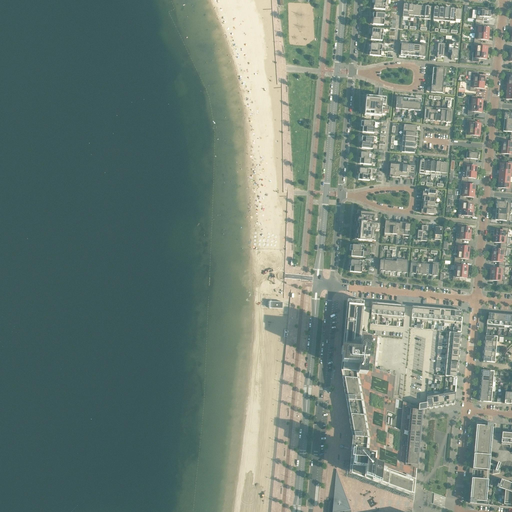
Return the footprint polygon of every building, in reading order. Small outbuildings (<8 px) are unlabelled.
[(492,15),(492,9),(488,9),(488,8),(477,7),(476,20),(482,20),(483,17),(490,18),(490,14),(492,15)] [(482,27),(482,24),(475,24),(475,33),(489,34),(489,28),(482,27)] [(488,41),(489,34),(475,33),(474,43),(480,43),(480,40),(488,41)] [(457,60),(459,43),(449,42),(448,53),(452,54),(451,60),(454,60),(454,59),(457,60)] [(444,57),(445,44),(435,43),(434,51),(438,51),(438,53),(437,53),(437,56),(437,58),(440,58),(440,57),(444,57)] [(487,47),(480,46),(480,43),(474,43),(473,46),(476,46),(476,52),(487,53),(487,47)] [(486,60),(487,53),(476,52),(473,52),(472,62),(478,62),(479,59),(486,60)] [(468,72),(468,81),(470,81),(470,82),(486,83),(486,80),(484,80),(485,77),(477,76),(478,73),(468,72)] [(470,82),(469,91),(476,92),(476,89),(484,89),(484,86),(485,86),(486,83),(470,82)] [(475,100),(475,97),(469,96),(468,105),(482,107),(483,107),(484,104),(482,104),(483,100),(475,100)] [(369,97),(369,99),(366,99),(364,115),(381,117),(382,111),(383,111),(388,112),(388,109),(383,108),(383,106),(385,106),(386,98),(369,97)] [(481,113),(482,107),(468,105),(467,115),(474,115),(474,112),(481,113)] [(473,120),(467,120),(466,129),(480,130),(480,124),(473,123),(473,120)] [(511,126),(504,126),(503,132),(510,132),(510,136),(511,135),(511,126)] [(479,136),(480,130),(466,129),(465,138),(472,139),(472,136),(479,136)] [(511,148),(511,136),(510,137),(510,142),(502,141),(502,145),(500,145),(500,148),(502,148),(511,148)] [(511,158),(511,148),(502,148),(501,154),(508,155),(508,158),(511,158)] [(468,153),(467,152),(466,159),(463,158),(463,162),(469,163),(470,159),(477,160),(478,153),(474,153),(475,150),(468,149),(468,153)] [(500,164),(500,170),(511,171),(511,165),(511,161),(508,161),(508,164),(500,164)] [(469,166),(469,163),(463,162),(462,171),(476,173),(477,166),(469,166)] [(475,179),(476,173),(462,171),(461,181),(468,181),(468,178),(475,179)] [(467,185),(468,181),(461,181),(461,185),(464,185),(463,190),(474,191),(475,185),(467,185)] [(499,182),(498,188),(505,189),(505,191),(505,192),(511,193),(511,188),(511,182),(510,183),(509,183),(499,182)] [(463,190),(460,190),(459,200),(466,200),(466,197),(474,198),(474,191),(463,190)] [(466,204),(466,200),(459,200),(459,209),(473,210),(473,204),(466,204)] [(472,217),(473,210),(459,209),(458,219),(464,219),(465,216),(472,217)] [(352,240),(377,243),(380,215),(355,213),(354,224),(359,225),(359,229),(354,229),(352,240)] [(509,221),(510,215),(496,214),(494,214),(494,217),(495,217),(495,220),(502,221),(502,224),(509,225),(509,221)] [(422,224),(422,226),(421,229),(422,229),(422,231),(418,231),(417,236),(417,241),(427,241),(428,226),(425,226),(425,225),(422,224)] [(464,227),(464,224),(457,224),(456,233),(470,234),(471,228),(464,227)] [(436,226),(436,227),(435,227),(435,231),(436,231),(435,232),(432,232),(431,239),(441,240),(442,227),(439,227),(439,226),(436,226)] [(507,238),(508,229),(508,228),(502,228),(502,231),(494,230),(494,236),(507,238)] [(470,240),(470,234),(456,233),(456,242),(462,243),(462,240),(470,240)] [(507,247),(507,238),(494,236),(493,243),(500,243),(500,246),(507,247)] [(469,253),(469,247),(462,246),(462,243),(456,242),(455,252),(458,252),(469,253)] [(506,256),(507,247),(500,246),(500,250),(492,249),(492,252),(491,252),(490,255),(492,255),(503,256),(506,256)] [(468,259),(469,253),(458,252),(457,258),(454,258),(454,261),(460,262),(461,259),(468,259)] [(502,262),(503,256),(492,255),(491,261),(499,262),(498,265),(505,266),(505,262),(502,262)] [(460,265),(460,262),(454,261),(453,271),(467,272),(468,266),(460,265)] [(504,276),(505,266),(498,265),(498,269),(491,268),(490,274),(501,275),(504,276)] [(466,278),(467,272),(453,271),(452,280),(459,281),(459,278),(466,278)] [(501,281),(501,275),(490,274),(490,280),(497,281),(497,284),(503,285),(504,281),(501,281)] [(349,301),(343,370),(356,372),(373,373),(374,369),(375,366),(377,337),(368,334),(364,332),(361,331),(361,329),(362,325),(363,308),(364,302),(352,301),(349,301)] [(412,511),(414,497),(430,503),(442,508),(445,509),(445,508),(446,498),(446,497),(445,497),(431,492),(431,493),(420,488),(420,486),(425,427),(424,426),(425,410),(426,410),(426,409),(427,403),(426,403),(419,404),(416,405),(413,405),(410,404),(408,404),(406,403),(404,402),(403,402),(396,399),(393,398),(395,376),(395,374),(394,373),(377,367),(375,366),(374,369),(373,373),(356,372),(343,370),(336,370),(340,400),(336,469),(332,511),(412,511)] [(511,425),(480,423),(480,425),(476,425),(472,469),(487,470),(493,471),(492,474),(499,473),(500,471),(511,469),(511,425)] [(489,502),(490,489),(491,480),(472,478),(470,500),(484,502),(486,502),(489,502)] [(511,482),(511,484),(501,480),(498,488),(505,490),(504,502),(511,503),(511,505),(511,482)]
